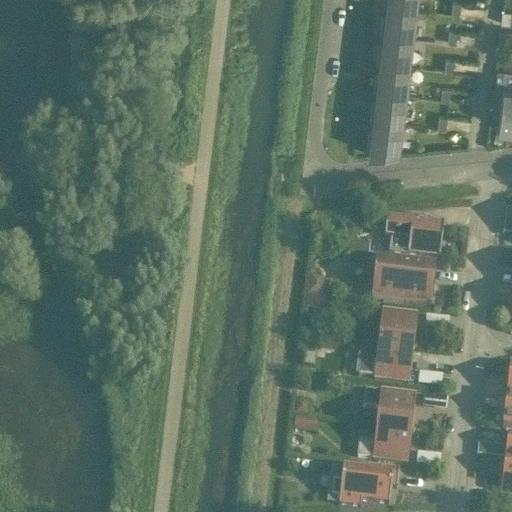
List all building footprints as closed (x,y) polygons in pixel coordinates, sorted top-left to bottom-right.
[(385,7),(388,7),(414,10),(415,0),(383,0),(383,6),(385,7)] [(452,2),(450,14),(458,15),(460,3),(452,2)] [(379,35),(382,35),(385,36),(411,39),(414,10),(388,7),(385,7),(384,16),(382,16),(379,35)] [(501,10),(499,23),(510,25),(511,11),(501,10)] [(511,45),(511,31),(499,29),(497,43),(511,45)] [(448,30),(447,42),(455,43),(456,31),(448,30)] [(379,64),(382,64),(407,67),(411,39),(385,36),(382,35),(381,45),(378,45),(376,64),(379,64)] [(445,59),(443,71),(452,72),(453,60),(445,59)] [(404,96),(407,67),(382,64),(379,64),(377,74),(375,73),(372,92),(375,93),(404,96)] [(490,113),(498,114),(496,126),(511,128),(511,73),(496,71),(490,113)] [(441,87),(440,99),(448,101),(450,88),(441,87)] [(372,121),(375,122),(400,125),(404,96),(375,93),(374,102),(371,102),(369,121),(372,121)] [(437,128),(445,129),(446,117),(438,116),(437,128)] [(372,121),(371,131),(368,130),(365,153),(398,148),(398,147),(400,125),(375,122),(372,121)] [(430,219),(411,217),(410,220),(386,217),(384,239),(390,240),(388,255),(439,261),(443,224),(429,222),(430,219)] [(352,256),(368,258),(369,247),(353,245),(352,256)] [(430,308),(434,268),(369,261),(364,300),(430,308)] [(323,281),(310,280),(308,298),(321,299),(323,281)] [(329,303),(308,300),(306,313),(328,315),(329,303)] [(381,312),(377,346),(413,350),(417,316),(381,312)] [(320,342),(303,340),(302,354),(318,356),(320,342)] [(408,385),(413,350),(377,346),(361,344),(357,377),(373,379),(373,380),(408,385)] [(377,410),(375,426),(411,431),(415,396),(379,392),(364,391),(362,408),(377,410)] [(511,430),(511,399),(505,398),(501,429),(511,430)] [(308,404),(295,402),(293,415),(306,417),(308,404)] [(291,433),(304,434),(305,422),(293,421),(291,433)] [(407,465),(411,431),(375,426),(373,443),(358,441),(356,458),(371,460),(371,461),(407,465)] [(511,461),(504,461),(500,496),(511,496),(511,461)] [(366,472),(342,469),(338,506),(360,509),(361,504),(388,507),(390,490),(396,490),(398,473),(367,469),(366,472)]
